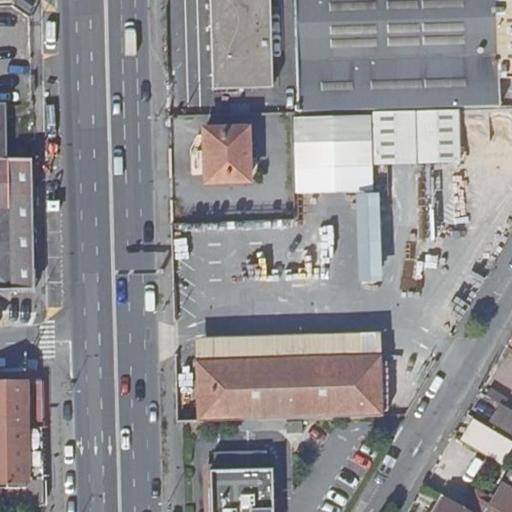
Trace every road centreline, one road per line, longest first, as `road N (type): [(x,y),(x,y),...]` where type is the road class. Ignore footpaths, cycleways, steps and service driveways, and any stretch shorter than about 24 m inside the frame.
road 1 (primary): [(139,511),(129,0)]
road 2 (primary): [(75,0),(87,341)]
road 3 (residential): [(511,290),(370,511)]
road 4 (primary): [(87,341),(91,511)]
